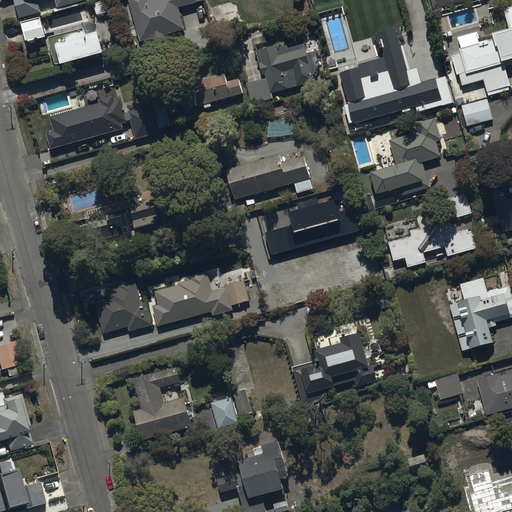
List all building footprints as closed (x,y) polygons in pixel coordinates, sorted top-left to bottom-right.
[(15,0),(20,15),(40,10),(37,0),(56,0),(58,4),(74,0),(15,0)] [(123,6),(120,0),(101,0),(95,2),(98,13),(123,6)] [(129,0),(141,43),(185,31),(179,9),(204,2),(203,0),(150,0),(149,0),(129,0)] [(210,0),(212,4),(228,0),(237,0),(242,17),(286,6),(284,0),(210,0)] [(511,92),(504,68),(511,65),(511,9),(506,11),(511,32),(495,37),(496,41),(460,51),(460,54),(451,57),(457,77),(458,76),(462,88),(485,82),(489,97),(511,92)] [(41,15),(21,20),(26,40),(46,35),(41,15)] [(102,52),(97,31),(85,35),(83,28),(47,37),(55,65),(102,52)] [(397,30),(378,36),(385,59),(359,67),(360,70),(341,75),(356,127),(417,110),(418,116),(455,106),(447,78),(423,85),(419,70),(411,72),(404,47),(402,48),(397,30)] [(255,47),(268,44),(265,32),(252,35),(255,47)] [(265,80),(248,85),(254,105),(274,99),(273,96),(316,83),(305,45),(288,50),(287,47),(277,50),(277,47),(257,53),(265,80)] [(189,106),(244,92),(240,77),(228,80),(226,70),(182,82),(189,106)] [(51,151),(124,130),(122,123),(129,121),(135,139),(156,133),(148,107),(124,114),(121,102),(116,103),(114,96),(99,100),(100,104),(50,119),(54,133),(47,135),(51,151)] [(468,128),(494,121),(489,101),(463,108),(468,128)] [(419,135),(390,143),(396,166),(370,174),(376,196),(400,190),(402,199),(430,192),(423,165),(441,160),(437,143),(442,142),(436,121),(417,127),(419,135)] [(236,198),(311,177),(305,154),(282,160),(280,152),(228,167),(236,198)] [(504,235),(511,233),(511,191),(493,197),(504,235)] [(291,225),(265,232),(272,255),(361,230),(354,207),(337,212),(334,199),(287,212),(291,225)] [(134,231),(163,222),(157,201),(108,216),(109,219),(102,221),(110,248),(137,240),(134,231)] [(433,235),(390,248),(396,264),(407,261),(410,270),(426,265),(424,255),(446,248),(450,259),(477,251),(469,225),(456,229),(454,223),(431,230),(433,235)] [(375,250),(354,256),(361,281),(382,275),(375,250)] [(250,302),(244,281),(224,287),(225,290),(213,293),(208,273),(192,277),(193,281),(179,285),(179,286),(156,293),(159,306),(154,307),(159,327),(250,302)] [(142,302),(135,278),(119,282),(120,286),(106,290),(108,296),(95,300),(104,332),(128,326),(130,330),(153,324),(147,301),(142,302)] [(488,293),(485,280),(462,286),(466,302),(451,305),(463,351),(495,343),(491,329),(497,328),(497,325),(511,320),(511,287),(500,291),(488,293)] [(375,285),(380,307),(394,304),(388,282),(375,285)] [(371,367),(362,336),(342,342),(343,347),(317,354),(319,363),(294,370),(305,407),(329,401),(326,393),(337,390),(336,387),(356,382),(358,390),(380,384),(375,366),(371,367)] [(17,343),(0,347),(0,363),(2,372),(23,367),(17,343)] [(158,375),(135,381),(143,412),(136,414),(144,443),(194,429),(186,401),(166,406),(162,391),(183,385),(179,370),(158,376),(158,375)] [(464,395),(458,374),(435,381),(441,402),(464,395)] [(511,410),(511,377),(501,381),(500,376),(478,383),(488,418),(511,410)] [(254,414),(247,390),(234,394),(241,418),(254,414)] [(30,425),(21,393),(4,398),(2,391),(0,391),(0,441),(6,439),(9,450),(33,443),(28,426),(30,425)] [(233,400),(212,405),(219,430),(239,425),(233,400)] [(456,440),(437,445),(444,472),(463,466),(456,440)] [(241,487),(238,488),(245,511),(267,511),(264,500),(286,494),(284,484),(292,482),(282,446),(256,453),(258,461),(241,466),(244,475),(238,477),(241,487)] [(425,453),(408,458),(412,471),(429,466),(425,453)] [(0,467),(0,469),(2,478),(0,478),(0,482),(3,494),(8,511),(20,511),(46,505),(39,483),(22,488),(18,474),(14,475),(10,464),(0,467)] [(0,511),(8,511),(3,494),(0,495),(0,511)] [(511,507),(500,509),(500,511),(511,511),(511,497),(509,498),(511,507)] [(289,511),(287,503),(274,506),(275,511),(289,511)]
